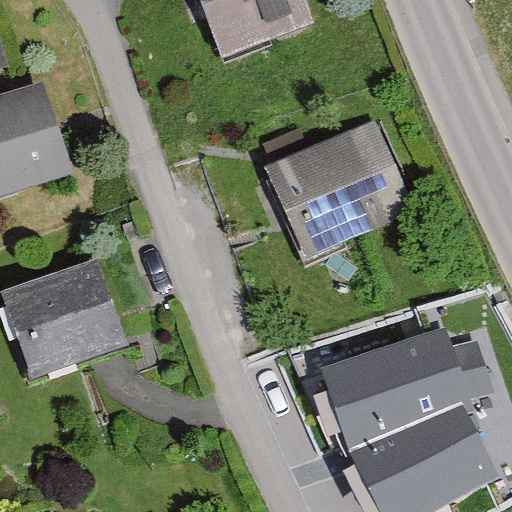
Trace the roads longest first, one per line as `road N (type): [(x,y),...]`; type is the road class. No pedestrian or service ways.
road 1 (residential): [(291,511),(238,410),(96,42),(70,0)]
road 2 (tertiary): [(421,0),(511,221)]
